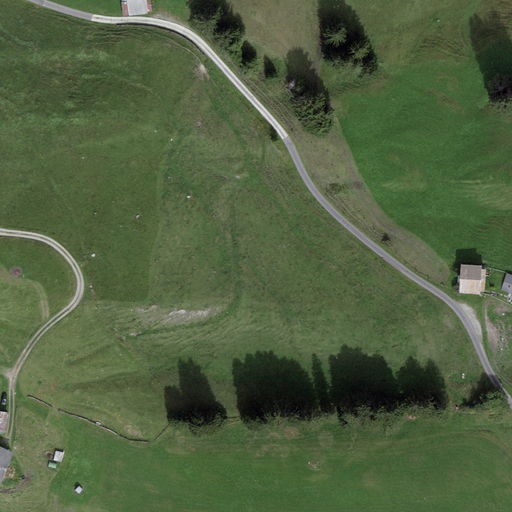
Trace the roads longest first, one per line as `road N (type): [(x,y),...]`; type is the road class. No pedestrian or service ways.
road 1 (track): [(511,403),(452,302),(317,195),(285,138),(199,41),(161,23),(36,0)]
road 2 (track): [(9,439),(13,379),(44,333),(82,298),(82,277),(62,247),(0,232)]
road 3 (track): [(51,511),(72,452),(68,434),(19,394),(13,379)]
